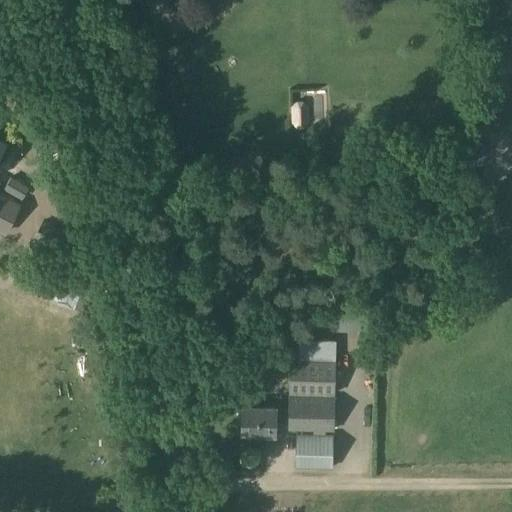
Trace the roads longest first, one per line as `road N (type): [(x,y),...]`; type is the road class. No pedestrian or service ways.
road 1 (track): [(184,511),(74,0)]
road 2 (unknown): [(176,476),(511,479)]
